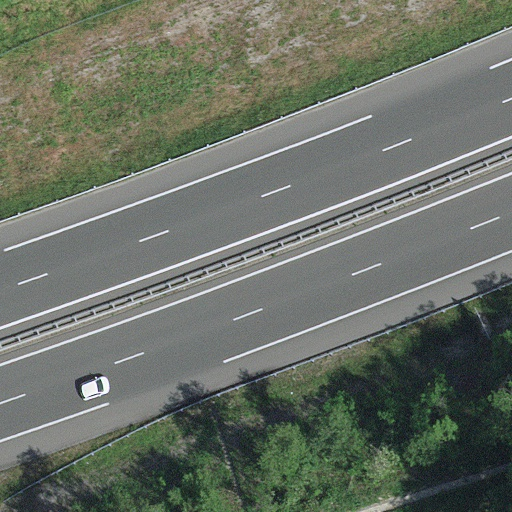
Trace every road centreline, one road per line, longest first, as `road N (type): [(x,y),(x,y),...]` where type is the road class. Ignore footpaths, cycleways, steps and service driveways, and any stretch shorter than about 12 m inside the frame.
road 1 (motorway): [(511,94),(0,287)]
road 2 (motorway): [(0,406),(511,216)]
